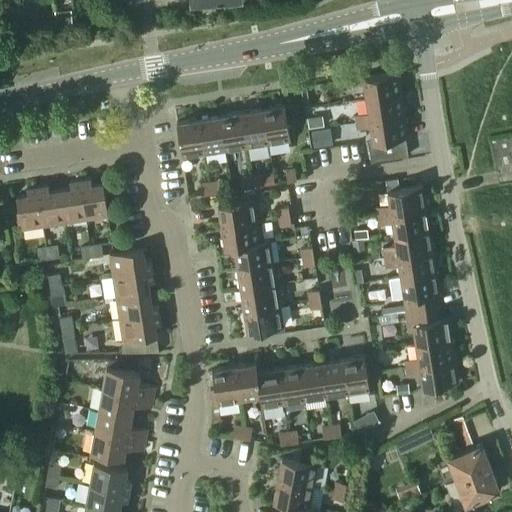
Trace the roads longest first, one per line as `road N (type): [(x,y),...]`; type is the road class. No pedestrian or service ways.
road 1 (residential): [(418,30),(445,188),(493,399),(511,446)]
road 2 (residential): [(186,462),(194,354),(176,239),(155,207),(145,144)]
road 3 (tertiary): [(121,76),(278,45)]
road 4 (tertiary): [(413,5),(294,34),(278,45)]
road 5 (tertiary): [(278,45),(418,30)]
road 6 (residential): [(13,163),(145,144)]
road 7 (tertiary): [(0,104),(121,76)]
